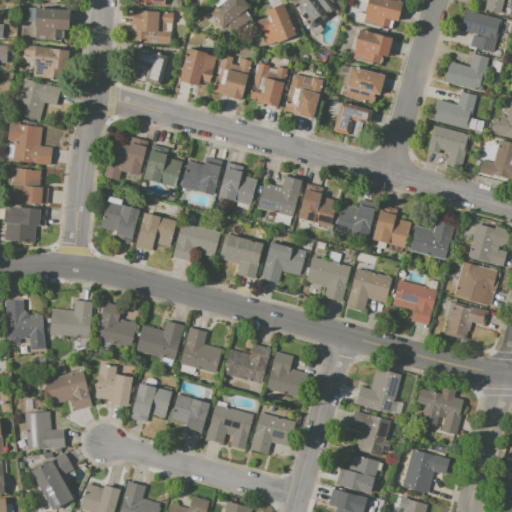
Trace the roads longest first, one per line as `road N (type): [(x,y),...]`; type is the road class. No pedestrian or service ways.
road 1 (residential): [(511,204),(97,98),(68,266)]
road 2 (tertiary): [(511,374),(472,371),(100,271),(0,269)]
road 3 (residential): [(298,497),(111,443)]
road 4 (residential): [(344,337),(293,511)]
road 5 (residential): [(439,0),(393,173)]
road 6 (residential): [(511,347),(468,511)]
